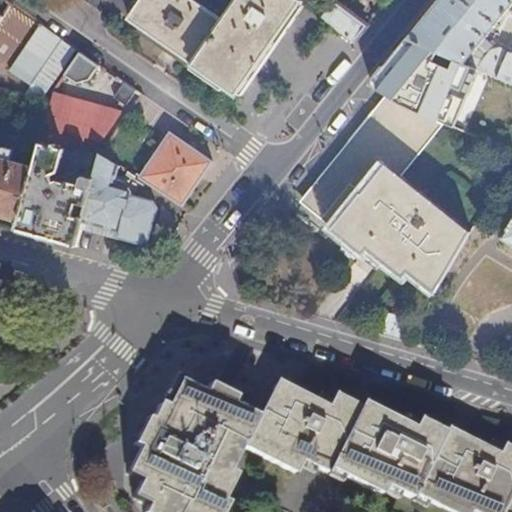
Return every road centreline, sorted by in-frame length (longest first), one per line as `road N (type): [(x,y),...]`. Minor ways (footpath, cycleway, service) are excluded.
road 1 (residential): [(160,296),(511,399)]
road 2 (residential): [(37,0),(273,166)]
road 3 (tertiary): [(414,0),(273,166)]
road 4 (tertiary): [(160,296),(6,439)]
road 5 (tertiary): [(273,166),(160,296)]
road 6 (residential): [(0,259),(160,296)]
